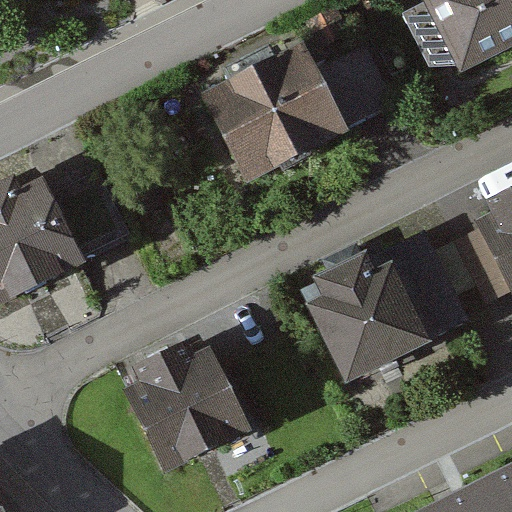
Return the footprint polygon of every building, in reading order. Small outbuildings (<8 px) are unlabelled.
[(511,51),(511,0),(430,0),(426,3),(463,76),(511,51)] [(348,136),(307,56),(210,106),(251,186),(348,136)] [(0,307),(83,268),(45,190),(0,212),(0,307)] [(511,203),(478,220),(511,287),(511,203)] [(429,235),(308,292),(352,384),(473,327),(429,235)] [(213,348),(128,389),(173,481),(258,440),(213,348)] [(511,511),(511,460),(411,511),(511,511)]
